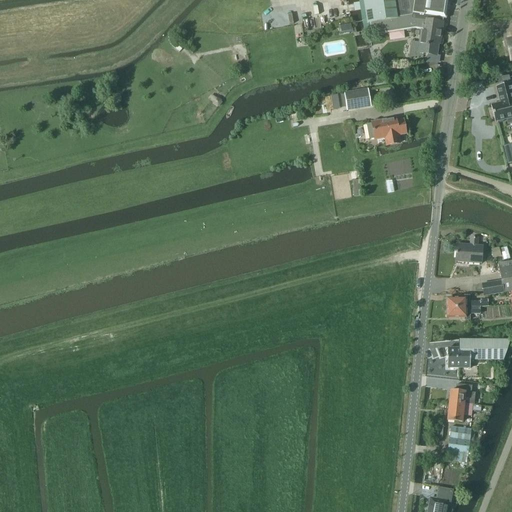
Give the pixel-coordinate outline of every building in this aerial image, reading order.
[(363,0),(367,24),(370,24),(371,33),(384,30),(385,33),(416,28),(422,29),(425,30),(427,21),(442,23),(443,19),(446,19),(448,6),(449,0),(363,0)] [(422,29),(418,54),(435,56),(438,34),(441,34),(442,23),(427,21),(425,30),(422,29)] [(500,103),(491,105),(495,123),(507,120),(508,124),(511,123),(511,88),(510,83),(496,87),(500,103)] [(368,89),(343,93),(346,111),(370,107),(368,89)] [(333,109),(339,108),(337,95),(331,97),(333,109)] [(221,102),(216,98),(212,96),(209,100),(213,103),(218,107),(221,102)] [(372,124),(367,125),(369,139),(375,138),(375,140),(385,138),(386,146),(394,144),(395,144),(400,143),(398,136),(406,134),(403,120),(383,124),(383,121),(372,123),(372,124)] [(478,246),(478,238),(471,238),(471,245),(457,244),(456,262),(481,264),(483,246),(478,246)] [(493,259),(501,257),(499,248),(491,251),(493,259)] [(511,261),(498,264),(501,280),(482,284),(484,296),(499,294),(511,291),(511,261)] [(447,308),(480,308),(480,301),(470,301),(470,296),(464,296),(464,299),(447,299),(447,308)] [(480,308),(447,308),(448,317),(464,317),(465,320),(470,320),(470,314),(480,314),(480,308)] [(447,348),(447,368),(470,368),(470,360),(490,360),(504,360),(511,340),(460,340),(459,340),(459,349),(447,348)] [(470,404),(472,390),(472,386),(456,384),(456,391),(450,390),(449,402),(470,404)] [(473,405),(470,404),(449,402),(447,420),(463,422),(464,415),(471,416),(472,411),(480,412),(480,405),(473,404),(473,405)] [(474,442),(475,430),(471,430),(471,429),(451,427),(447,461),(467,464),(468,453),(470,441),(474,442)] [(430,498),(427,511),(444,511),(445,508),(447,509),(448,502),(449,502),(451,503),(453,490),(438,488),(436,499),(430,498)]
